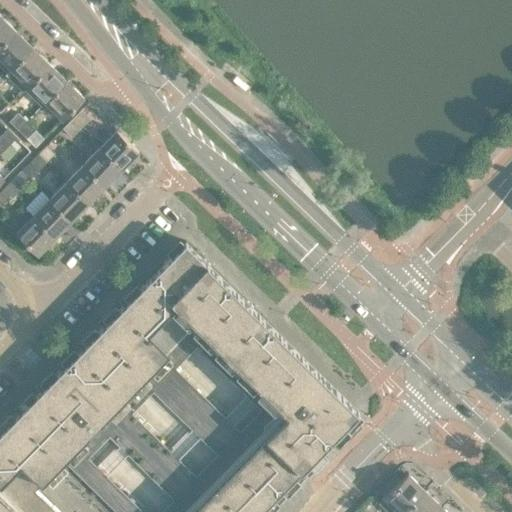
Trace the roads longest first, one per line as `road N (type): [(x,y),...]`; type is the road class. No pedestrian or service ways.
road 1 (secondary): [(135,83),(170,127),(382,323)]
road 2 (secondary): [(402,300),(158,60)]
road 3 (residential): [(38,308),(177,178)]
road 4 (residential): [(11,0),(104,86),(135,83)]
road 5 (residential): [(486,511),(398,428)]
